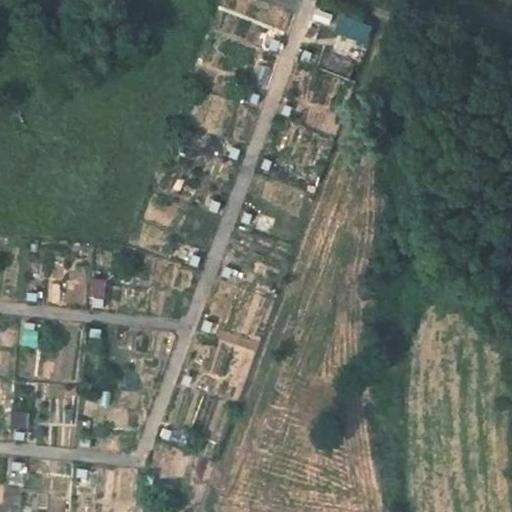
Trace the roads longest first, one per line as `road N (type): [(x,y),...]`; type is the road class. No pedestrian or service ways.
road 1 (unknown): [(183,323),(296,0)]
road 2 (unknown): [(183,323),(134,445),(116,456),(0,443)]
road 3 (unknown): [(0,303),(183,323)]
